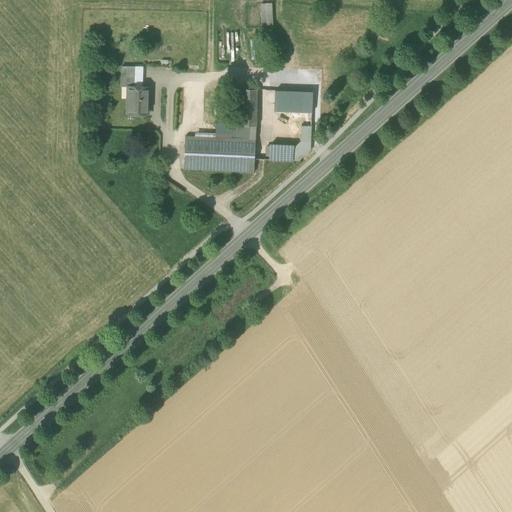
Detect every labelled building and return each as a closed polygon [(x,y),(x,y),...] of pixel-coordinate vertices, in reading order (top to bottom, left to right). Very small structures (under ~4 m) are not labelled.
[(261,4),(262,29),(272,28),(272,4),(261,4)] [(121,87),(128,88),(128,87),(135,87),(135,67),(121,67),(121,87)] [(127,115),(147,115),(148,87),(141,87),(135,87),(128,87),(128,88),(130,88),(130,99),(128,99),(127,115)] [(231,126),(241,126),(242,90),(232,89),(231,126)] [(257,90),(242,90),(241,126),(256,127),(257,90)] [(231,139),(255,140),(256,127),(241,126),(231,126),(231,139)] [(310,142),(311,127),(301,126),(300,141),(310,142)] [(183,170),(253,173),(255,140),(231,139),(185,137),(183,170)] [(300,141),(294,148),(293,148),(293,161),(298,161),(310,150),(310,142),(300,141)] [(269,160),(293,161),(293,148),(294,148),(293,147),(270,146),(269,160)]
